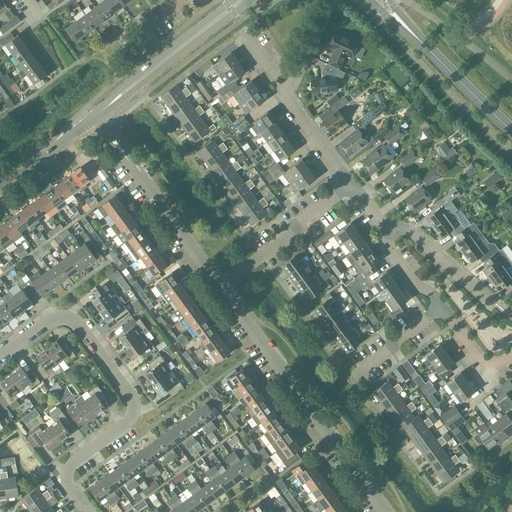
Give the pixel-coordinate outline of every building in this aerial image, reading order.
[(0,0),(0,14),(8,9),(8,10),(8,9),(0,0)] [(41,0),(37,3),(42,10),(47,6),(41,0)] [(60,4),(57,0),(55,0),(47,6),(51,11),(60,4)] [(124,7),(118,0),(105,0),(105,1),(114,14),(124,7)] [(105,1),(95,8),(104,21),(114,14),(105,1)] [(104,21),(95,8),(85,15),(95,28),(104,21)] [(85,15),(75,22),(85,35),(95,28),(85,15)] [(85,35),(75,22),(65,29),(75,42),(85,35)] [(0,30),(3,35),(12,28),(9,23),(0,29),(0,30)] [(18,36),(14,38),(11,33),(0,41),(3,46),(5,45),(13,55),(25,46),(18,36)] [(346,56),(351,58),(358,44),(334,33),(328,47),(335,51),(328,64),(340,69),(346,56)] [(25,46),(13,55),(20,65),(33,55),(25,46)] [(214,66),(212,67),(219,77),(238,63),(231,53),(217,63),(214,66)] [(20,65),(24,70),(19,73),(23,77),(27,74),(40,65),(33,55),(20,65)] [(214,66),(210,61),(195,71),(199,77),(212,67),(214,66)] [(238,63),(219,77),(225,86),(228,85),(231,83),(245,72),(238,63)] [(336,92),(335,79),(343,78),(345,73),(325,64),(326,65),(324,70),(325,74),(321,75),(322,80),(312,81),(313,94),(321,93),(323,95),(326,95),(328,93),(336,92)] [(40,65),(27,74),(34,84),(47,75),(40,65)] [(358,73),(359,79),(368,76),(366,70),(358,73)] [(12,78),(7,82),(6,80),(2,82),(7,89),(10,86),(15,83),(12,78)] [(234,94),(232,95),(232,96),(239,105),(259,91),(252,81),(245,86),(237,91),(234,94)] [(225,86),(218,92),(221,97),(231,89),(234,87),(231,83),(228,85),(225,86)] [(176,86),(160,97),(167,107),(189,91),(194,87),(192,84),(181,92),(176,86)] [(15,93),(10,86),(7,89),(12,95),(15,93)] [(189,91),(167,107),(174,116),(190,104),(185,98),(196,90),(194,87),(189,91)] [(231,89),(221,97),(225,102),(232,96),(232,95),(234,94),(237,91),(234,87),(231,89)] [(359,87),(350,93),(354,98),(363,92),(359,87)] [(259,91),(239,105),(246,115),(252,111),(266,100),(259,91)] [(213,98),(209,92),(204,95),(209,101),(213,98)] [(378,105),(383,102),(380,95),(375,97),(378,105)] [(344,97),(340,100),(344,106),(349,103),(344,97)] [(332,115),(322,122),(331,134),(347,123),(338,111),(344,106),(340,100),(328,109),(332,115)] [(190,104),(174,116),(181,125),(202,109),(200,106),(194,110),(190,104)] [(204,113),(202,109),(181,125),(188,134),(203,123),(199,117),(204,113)] [(366,125),(376,118),(372,112),(362,119),(366,125)] [(267,113),(253,123),(256,127),(252,129),(257,135),(274,122),(267,113)] [(232,132),(247,121),(243,116),(233,123),(228,127),(232,132)] [(216,123),(220,129),(225,125),(221,119),(216,123)] [(250,126),(247,121),(232,132),(235,137),(241,133),(250,126)] [(404,121),(399,124),(403,130),(408,127),(404,121)] [(274,122),(257,135),(260,139),(263,137),(267,142),(281,132),(274,122)] [(208,129),(203,123),(188,134),(194,143),(216,128),(213,125),(208,129)] [(226,127),(221,130),(226,136),(230,132),(226,127)] [(368,148),(376,143),(389,133),(385,127),(371,137),(364,127),(341,143),(350,155),(365,144),(368,148)] [(403,136),(398,128),(385,138),(390,145),(403,136)] [(281,132),(267,142),(274,152),(288,141),(281,132)] [(204,162),(225,146),(223,143),(218,147),(213,141),(197,152),(204,162)] [(295,151),(288,141),(274,152),(281,161),(295,151)] [(443,156),(446,161),(457,153),(453,148),(450,150),(444,142),(437,148),(443,156)] [(228,149),(225,146),(204,162),(211,171),(227,160),(222,153),(228,149)] [(369,157),(363,162),(371,174),(392,158),(384,146),(377,151),(376,150),(369,156),(369,157)] [(253,152),(250,147),(245,151),(248,156),(253,152)] [(253,152),(248,156),(255,165),(260,162),(253,152)] [(417,159),(413,152),(400,161),(405,167),(417,159)] [(243,155),(237,159),(240,163),(246,158),(243,155)] [(211,171),(218,180),(239,165),(238,164),(236,162),(231,166),(227,160),(211,171)] [(288,170),(285,173),(282,175),(283,175),(289,184),(295,180),(309,169),(302,160),(288,170)] [(281,168),(278,163),(262,174),(266,179),(281,168)] [(465,168),(468,175),(477,171),(474,164),(465,168)] [(241,168),(239,165),(218,180),(224,189),(240,178),(236,172),(241,168)] [(81,187),(90,181),(81,168),(71,175),(81,187)] [(285,173),(281,168),(266,179),(269,184),(283,175),(282,175),(285,173)] [(315,178),(317,177),(312,169),(310,171),(309,169),(295,180),(302,189),(316,179),(315,178)] [(409,181),(400,169),(384,181),(393,193),(409,181)] [(99,174),(103,181),(111,190),(115,187),(108,177),(104,171),(99,174)] [(422,180),(427,186),(439,178),(434,171),(422,180)] [(497,173),(490,178),(494,184),(501,178),(497,173)] [(71,175),(63,181),(72,194),(81,187),(71,175)] [(244,184),(240,178),(224,189),(231,198),(252,183),(257,179),(255,176),(250,180),(244,184)] [(63,181),(54,187),(63,200),(72,194),(63,181)] [(254,186),(252,183),(231,198),(238,208),(253,196),(249,190),(254,186)] [(260,189),(265,197),(271,193),(266,185),(260,189)] [(63,200),(54,187),(45,194),(55,207),(63,200)] [(414,212),(416,210),(418,213),(426,207),(424,205),(430,200),(422,188),(405,200),(414,212)] [(433,206),(437,211),(426,219),(434,229),(455,213),(452,209),(450,208),(447,204),(460,195),(456,189),(433,206)] [(302,197),(298,192),(283,203),(287,208),(302,197)] [(45,194),(37,200),(46,213),(55,207),(45,194)] [(238,208),(245,217),(266,201),(266,202),(272,198),(271,198),(269,194),(263,198),(258,202),(253,196),(238,208)] [(122,205),(115,196),(98,209),(104,218),(109,214),(122,205)] [(37,200),(28,206),(37,219),(46,213),(37,200)] [(266,201),(245,217),(252,226),(267,215),(262,208),(268,204),(266,202),(266,201)] [(109,214),(115,223),(128,214),(122,205),(109,214)] [(28,206),(19,213),(28,226),(37,219),(28,206)] [(28,226),(19,213),(10,219),(20,232),(28,226)] [(455,213),(434,229),(441,238),(451,231),(455,236),(465,229),(458,219),(458,217),(455,213)] [(115,223),(110,227),(117,235),(135,222),(128,214),(115,223)] [(91,227),(89,223),(85,218),(81,221),(88,230),(91,227)] [(318,233),(322,230),(314,218),(309,221),(318,233)] [(20,232),(10,219),(2,226),(11,239),(14,242),(23,236),(20,232)] [(141,231),(135,222),(117,235),(123,244),(124,243),(141,231)] [(351,223),(336,234),(334,236),(337,240),(336,241),(340,246),(344,244),(358,233),(351,223)] [(477,244),(483,239),(479,234),(472,224),(465,229),(455,236),(460,242),(456,245),(455,248),(458,251),(460,251),(463,254),(477,244)] [(11,239),(2,226),(0,226),(0,242),(2,245),(5,249),(14,242),(11,239)] [(91,227),(88,230),(94,239),(98,236),(94,231),(91,227)] [(141,231),(124,243),(131,252),(147,240),(141,231)] [(328,232),(318,240),(313,243),(317,248),(332,237),(328,232)] [(365,242),(358,233),(344,244),(351,253),(365,242)] [(104,245),(98,236),(94,239),(100,247),(104,245)] [(154,249),(147,240),(131,252),(137,261),(141,258),(154,249)] [(96,258),(93,255),(98,251),(91,241),(86,244),(85,244),(81,248),(77,242),(72,246),(76,251),(86,265),(90,262),(91,264),(96,261),(95,259),(96,258)] [(365,242),(351,253),(345,257),(352,266),(372,252),(365,242)] [(481,249),(477,244),(463,254),(470,264),(480,256),(485,262),(490,258),(500,251),(494,244),(489,243),(481,249)] [(160,258),(154,249),(141,258),(147,267),(160,258)] [(86,265),(76,251),(68,258),(78,271),(80,273),(85,269),(83,267),(86,265)] [(484,262),(488,268),(483,271),(490,281),(507,269),(511,265),(511,264),(506,257),(503,256),(500,251),(490,258),(485,262),(484,262)] [(379,262),(372,252),(352,266),(359,276),(355,280),(359,285),(373,274),(369,268),(379,262)] [(329,254),(324,258),(328,263),(331,267),(336,264),(333,260),(329,254)] [(405,258),(410,268),(417,264),(411,254),(405,258)] [(298,261),(294,256),(281,267),(287,275),(306,262),(303,258),(298,261)] [(68,258),(59,264),(69,278),(78,271),(68,258)] [(160,258),(147,267),(143,270),(146,273),(150,270),(154,276),(167,267),(160,258)] [(309,266),(306,262),(287,275),(294,284),(307,274),(304,270),(309,266)] [(69,278),(59,264),(50,270),(60,284),(69,278)] [(336,264),(331,267),(334,271),(338,277),(343,273),(339,268),(336,264)] [(511,276),(507,269),(490,281),(498,291),(502,288),(506,293),(511,289),(511,276)] [(60,284),(50,270),(41,277),(51,290),(60,284)] [(30,278),(31,280),(30,280),(25,274),(21,277),(25,283),(33,294),(36,298),(36,299),(41,295),(42,297),(43,297),(45,298),(50,295),(48,293),(51,290),(41,277),(38,272),(30,278)] [(300,293),(323,277),(323,276),(321,272),(311,279),(307,274),(294,284),(300,293)] [(379,292),(394,282),(387,272),(372,282),(379,292)] [(155,286),(161,295),(166,292),(179,283),(172,273),(159,283),(155,286)] [(117,279),(116,280),(125,293),(131,289),(121,276),(117,279)] [(317,287),(322,283),(326,281),(323,277),(300,293),(307,302),(320,292),(317,287)] [(33,307),(32,305),(33,304),(31,302),(36,298),(33,294),(25,283),(22,279),(17,283),(18,284),(9,290),(14,297),(24,311),(27,308),(28,310),(33,307)] [(131,285),(138,293),(142,290),(136,281),(135,282),(131,285)] [(401,291),(394,282),(379,292),(386,302),(401,291)] [(101,295),(92,302),(100,312),(115,301),(118,298),(114,292),(107,283),(97,290),(101,295)] [(179,283),(166,292),(161,295),(168,304),(172,301),(185,291),(179,283)] [(362,290),(359,285),(349,292),(353,297),(362,290)] [(185,291),(172,301),(179,309),(192,300),(185,291)] [(401,291),(386,302),(393,311),(408,301),(401,291)] [(21,313),(24,311),(14,297),(5,304),(15,317),(16,319),(22,315),(21,313)] [(320,319),(333,310),(330,305),(335,301),(332,297),(313,310),(320,319)] [(198,309),(192,300),(179,309),(185,318),(198,309)] [(120,321),(130,314),(123,305),(119,307),(115,301),(100,312),(107,322),(116,316),(120,321)] [(139,302),(133,306),(137,311),(143,307),(139,302)] [(5,304),(0,307),(0,315),(6,324),(15,317),(5,304)] [(204,317),(198,309),(185,318),(191,327),(204,317)] [(333,310),(320,319),(326,328),(345,315),(342,311),(337,314),(333,310)] [(379,322),(372,312),(367,316),(369,319),(374,326),(379,322)] [(345,315),(326,328),(333,337),(346,327),(343,322),(348,319),(345,315)] [(211,326),(204,317),(191,327),(198,336),(211,326)] [(126,349),(142,338),(137,331),(140,329),(134,319),(123,327),(127,332),(119,338),(126,349)] [(217,335),(211,326),(198,336),(204,344),(217,335)] [(350,332),(346,327),(333,337),(339,346),(357,332),(354,328),(350,332)] [(357,332),(339,346),(345,355),(359,345),(355,340),(360,336),(357,332)] [(126,349),(127,350),(125,351),(130,358),(132,356),(134,359),(142,353),(146,358),(157,350),(145,335),(142,338),(126,349)] [(217,335),(204,344),(200,347),(203,352),(207,349),(210,353),(223,344),(217,335)] [(195,337),(188,340),(191,346),(198,344),(195,337)] [(63,350),(57,342),(47,349),(58,364),(64,360),(66,363),(76,357),(68,346),(63,350)] [(223,344),(210,353),(217,362),(230,353),(223,344)] [(433,365),(447,354),(440,345),(426,355),(433,365)] [(166,349),(170,354),(174,351),(171,346),(166,349)] [(47,349),(36,357),(42,366),(37,369),(44,379),(54,373),(51,369),(58,364),(47,349)] [(433,365),(429,367),(434,374),(436,372),(438,376),(454,364),(447,354),(433,365)] [(154,368),(145,375),(153,385),(168,374),(164,368),(167,365),(160,356),(150,363),(154,368)] [(408,378),(400,366),(393,371),(401,383),(408,378)] [(21,368),(11,375),(22,390),(28,386),(31,389),(40,383),(33,372),(27,376),(21,368)] [(90,372),(94,378),(99,375),(94,369),(90,372)] [(235,370),(225,377),(227,381),(225,382),(232,391),(236,388),(249,379),(242,369),(237,373),(235,370)] [(413,369),(408,372),(413,379),(418,375),(413,369)] [(453,393),(468,383),(461,373),(446,383),(453,393)] [(173,395),(183,387),(176,377),(173,380),(168,374),(153,385),(161,395),(169,389),(173,395)] [(22,390),(11,375),(0,383),(7,392),(2,395),(9,405),(18,399),(16,395),(22,390)] [(255,387),(249,379),(236,388),(243,397),(255,387)] [(507,392),(511,389),(511,385),(509,380),(503,384),(507,392)] [(423,393),(433,386),(429,381),(420,388),(423,393)] [(379,403),(400,387),(398,384),(393,388),(388,382),(372,393),(379,403)] [(468,383),(453,393),(461,403),(475,392),(468,383)] [(401,387),(400,387),(379,403),(386,412),(402,400),(397,394),(408,387),(405,384),(401,387)] [(72,394),(66,386),(54,396),(60,404),(72,394)] [(91,396),(84,401),(96,416),(106,409),(100,400),(105,396),(97,386),(88,393),(91,396)] [(437,391),(433,386),(423,393),(427,398),(437,391)] [(255,387),(243,397),(239,400),(245,408),(262,396),(255,387)] [(482,398),(488,404),(494,399),(488,393),(482,398)] [(511,407),(511,402),(505,393),(500,397),(509,409),(511,407)] [(76,400),(76,402),(66,409),(79,427),(84,423),(85,424),(96,416),(84,401),(81,396),(76,400)] [(268,405),(262,396),(245,408),(251,417),(252,417),(255,414),(268,405)] [(500,397),(495,401),(504,413),(509,409),(500,397)] [(406,406),(402,400),(386,412),(393,421),(414,406),(414,405),(419,402),(417,399),(406,406)] [(486,406),(483,401),(477,405),(481,410),(486,406)] [(42,404),(35,409),(39,414),(46,409),(42,404)] [(206,404),(197,411),(212,432),(217,428),(214,424),(213,425),(210,421),(216,417),(206,404)] [(262,423),(274,413),(268,405),(255,414),(252,417),(258,426),(262,423)] [(416,409),(414,406),(393,421),(400,430),(418,416),(415,418),(411,413),(416,409)] [(69,422),(62,412),(58,407),(49,414),(55,423),(49,427),(60,442),(70,435),(64,426),(69,422)] [(444,422),(458,412),(454,407),(441,417),(444,422)] [(197,411),(187,418),(196,431),(202,427),(205,431),(204,431),(207,435),(212,432),(197,411)] [(462,417),(458,412),(444,422),(448,427),(452,424),(456,421),(462,417)] [(281,422),(274,413),(262,423),(268,432),(281,422)] [(418,416),(400,430),(403,428),(410,437),(431,422),(431,421),(435,418),(432,414),(427,417),(428,419),(423,422),(418,416)] [(511,421),(506,414),(497,421),(507,435),(511,431),(511,421)] [(26,424),(32,420),(27,415),(22,419),(26,424)] [(187,418),(177,425),(192,446),(197,443),(194,439),(191,435),(196,431),(187,418)] [(431,422),(410,437),(416,446),(432,435),(427,429),(438,421),(436,418),(431,422)] [(490,421),(492,424),(487,428),(498,442),(501,440),(503,442),(508,438),(506,436),(507,435),(497,421),(495,418),(490,421)] [(448,427),(452,432),(460,426),(456,421),(452,424),(448,427)] [(264,435),(270,443),(274,440),(287,431),(281,422),(268,432),(264,435)] [(484,424),(479,428),(475,431),(478,435),(488,449),(498,442),(487,428),(484,424)] [(177,425),(167,432),(177,445),(182,441),(185,445),(185,446),(188,450),(192,446),(177,425)] [(60,442),(49,427),(43,432),(40,428),(31,435),(38,445),(43,441),(50,450),(60,442)] [(287,431),(274,440),(270,443),(277,452),(294,440),(287,431)] [(167,432),(158,439),(173,460),(178,457),(175,453),(174,453),(171,449),(177,445),(167,432)] [(436,441),(432,435),(416,446),(423,455),(444,440),(449,436),(447,433),(436,441)] [(444,440),(423,455),(430,465),(445,453),(441,447),(451,439),(449,437),(444,440)] [(158,439),(148,446),(158,459),(163,455),(166,459),(166,460),(168,464),(173,460),(158,439)] [(294,440),(277,452),(276,453),(288,469),(300,459),(295,452),(300,449),(294,440)] [(197,443),(192,446),(197,453),(202,449),(197,443)] [(148,446),(139,453),(154,474),(156,477),(161,474),(159,471),(156,467),(155,467),(152,463),(158,459),(148,446)] [(265,461),(258,452),(254,455),(257,459),(261,464),(265,461)] [(139,453),(129,460),(138,473),(144,469),(147,473),(146,474),(149,478),(154,474),(139,453)] [(234,453),(230,456),(245,477),(255,470),(245,457),(240,461),(237,457),(234,453)] [(445,453),(430,465),(436,474),(458,458),(455,455),(450,459),(445,453)] [(228,463),(231,467),(226,471),(235,484),(245,477),(230,456),(225,460),(228,464),(228,463)] [(178,464),(181,469),(190,463),(187,458),(178,464)] [(202,458),(197,463),(200,467),(205,462),(202,458)] [(458,458),(436,474),(443,483),(459,472),(454,466),(460,461),(458,458)] [(129,460),(119,467),(134,488),(139,485),(136,481),(136,482),(133,477),(138,473),(129,460)] [(312,464),(310,465),(306,460),(292,470),(302,484),(302,485),(305,483),(318,473),(312,464)] [(119,467),(109,474),(119,487),(124,483),(127,488),(130,492),(134,488),(119,467)] [(215,467),(210,470),(226,491),(235,484),(226,471),(220,475),(217,471),(218,471),(215,467)] [(175,482),(185,475),(182,470),(172,477),(175,482)] [(209,477),(212,481),(207,485),(216,498),(226,491),(210,470),(206,474),(208,478),(209,477)] [(3,473),(7,499),(19,497),(16,478),(9,479),(8,472),(3,473)] [(325,482),(318,473),(305,483),(312,492),(325,482)] [(109,474),(100,481),(115,503),(120,499),(117,495),(116,496),(113,492),(119,487),(109,474)] [(145,494),(159,485),(156,480),(141,489),(145,494)] [(90,489),(99,502),(105,498),(108,502),(107,502),(110,506),(115,503),(100,481),(90,489)] [(196,481),(191,484),(206,505),(216,498),(207,485),(201,489),(198,485),(199,485),(196,481)] [(325,482),(312,492),(318,500),(331,491),(325,482)] [(191,484),(186,488),(189,492),(190,491),(193,495),(187,499),(196,511),(197,511),(206,505),(191,484)] [(37,489),(21,500),(28,509),(49,494),(54,490),(52,487),(41,495),(37,489)] [(283,499),(280,495),(274,487),(271,490),(279,502),(283,499)] [(337,500),(331,491),(318,500),(325,509),(337,500)] [(149,505),(158,501),(154,492),(145,496),(149,505)] [(49,494),(28,509),(30,511),(43,511),(51,507),(46,501),(52,497),(49,494)] [(177,495),(172,499),(181,511),(196,511),(187,499),(182,504),(179,500),(180,499),(177,495)] [(171,506),(174,510),(170,511),(181,511),(172,499),(167,502),(170,506),(171,506)] [(338,511),(344,508),(337,500),(325,509),(326,511),(338,511)] [(139,511),(147,506),(144,502),(134,509),(136,511),(139,511)] [(265,511),(259,503),(246,511),(265,511)]
